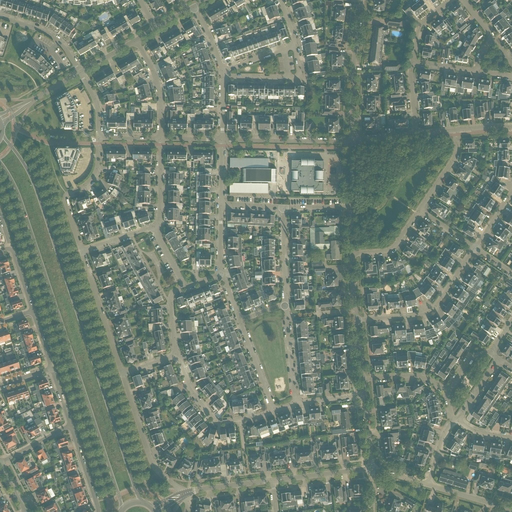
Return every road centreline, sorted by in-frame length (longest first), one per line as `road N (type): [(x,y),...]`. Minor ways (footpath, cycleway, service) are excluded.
road 1 (secondary): [(140,503),(36,192),(0,135)]
road 2 (secondary): [(0,163),(20,198),(123,509)]
road 3 (residential): [(355,319),(427,313),(474,249)]
road 4 (residential): [(351,141),(361,0)]
road 5 (residential): [(184,495),(151,464),(122,373)]
road 6 (residential): [(273,411),(216,422),(177,355)]
road 7 (residential): [(81,251),(64,199),(93,176),(99,136)]
road 8 (residential): [(351,141),(221,140)]
road 9 (residential): [(122,373),(81,251)]
